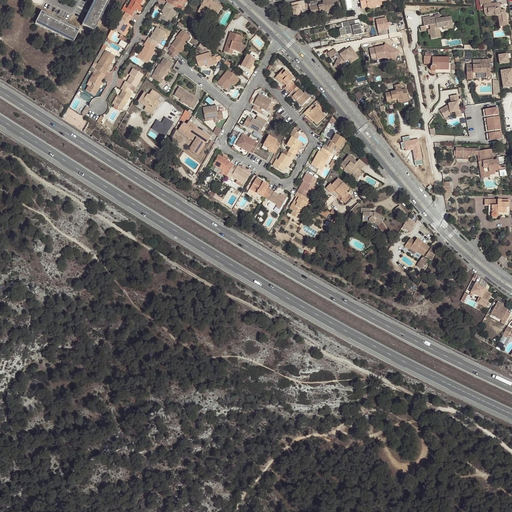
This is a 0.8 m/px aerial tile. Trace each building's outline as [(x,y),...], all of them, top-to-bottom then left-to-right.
[(108,0),(94,0),(82,25),(94,31),(108,0)] [(125,12),(131,16),(135,9),(137,10),(140,6),(139,6),(138,5),(139,2),(141,3),(142,0),(131,0),(125,12)] [(209,0),(200,0),(203,2),(202,4),(199,10),(206,14),(207,13),(216,18),(222,8),(222,7),(209,0)] [(294,16),(302,15),(301,9),(306,9),(304,0),(292,2),(294,16)] [(317,2),(314,3),(310,4),(310,7),(311,15),(320,13),(320,14),(326,13),(325,12),(325,11),(335,9),(334,3),(335,2),(334,0),(323,0),(323,2),(323,4),(319,5),(318,5),(317,2)] [(359,0),(362,9),(373,6),(373,4),(381,2),(387,0),(359,0)] [(490,0),(482,0),(479,0),(480,5),(483,5),(484,9),(487,9),(488,13),(494,13),(494,14),(495,14),(495,15),(496,15),(497,16),(498,16),(498,18),(500,18),(500,21),(499,21),(500,26),(507,25),(505,9),(501,10),(500,9),(499,9),(498,6),(500,6),(500,5),(499,4),(498,3),(497,3),(491,4),(490,0)] [(175,7),(167,2),(164,7),(166,8),(163,13),(160,18),(169,23),(176,12),(173,11),(175,7)] [(78,30),(41,12),(35,23),(72,42),(78,30)] [(130,20),(132,17),(131,16),(125,12),(115,30),(122,35),(128,24),(127,24),(129,20),(130,20)] [(424,26),(425,26),(429,25),(430,30),(431,34),(430,34),(431,39),(441,37),(439,28),(443,27),(452,25),(450,17),(440,19),(439,16),(435,17),(431,18),(430,16),(423,17),(424,26)] [(378,31),(388,29),(388,26),(390,26),(390,22),(388,23),(387,18),(376,20),(378,31)] [(347,21),(342,22),(343,28),(340,28),(341,35),(351,33),(351,32),(353,31),(354,35),(361,34),(360,25),(355,25),(354,20),(347,21)] [(130,25),(128,24),(122,35),(125,37),(128,31),(127,30),(130,25)] [(389,34),(396,33),(395,26),(388,27),(389,34)] [(149,37),(146,41),(151,44),(153,45),(155,42),(159,44),(166,33),(157,28),(154,33),(150,38),(149,37)] [(190,36),(182,30),(177,36),(178,37),(176,39),(171,45),(174,47),(170,51),(176,56),(179,51),(178,50),(185,43),(190,36)] [(238,43),(240,36),(230,32),(227,43),(231,45),(230,48),(227,47),(225,52),(231,54),(233,50),(240,52),(242,44),(240,44),(238,43)] [(151,44),(146,41),(144,45),(145,47),(142,51),(138,58),(147,64),(154,52),(153,51),(155,47),(153,45),(151,44)] [(384,45),(374,46),(374,48),(377,58),(386,57),(393,60),(398,50),(385,42),(384,45)] [(351,63),(359,58),(351,47),(348,49),(340,54),(338,53),(335,49),(327,53),(330,58),(334,55),(338,58),(334,66),(342,69),(345,62),(348,59),(351,63)] [(94,62),(91,67),(95,69),(97,70),(103,74),(106,70),(114,56),(105,51),(97,64),(94,62)] [(217,62),(216,57),(215,57),(212,58),(210,53),(196,57),(199,67),(206,65),(213,63),(214,65),(218,63),(217,62)] [(241,65),(250,70),(257,58),(248,53),(241,65)] [(510,53),(498,55),(500,64),(509,62),(508,58),(511,57),(510,53)] [(166,68),(167,69),(168,70),(172,63),(164,58),(160,65),(159,64),(151,77),(161,83),(163,79),(162,78),(161,78),(166,68)] [(448,58),(432,58),(432,64),(432,66),(431,67),(431,68),(431,69),(431,70),(431,71),(432,71),(433,71),(434,71),(435,71),(436,70),(450,70),(450,64),(448,64),(448,58)] [(490,76),(490,60),(481,59),(481,65),(466,64),(466,78),(473,78),(473,72),(486,72),(486,76),(488,76),(490,76)] [(511,68),(501,70),(503,87),(511,86),(511,68)] [(131,91),(133,91),(143,75),(133,69),(129,75),(131,76),(127,82),(125,82),(123,85),(131,91)] [(102,79),(105,75),(103,74),(97,70),(95,74),(93,73),(88,81),(93,84),(90,87),(88,86),(86,90),(94,95),(99,87),(98,86),(100,82),(102,79)] [(233,81),(236,84),(239,80),(228,70),(217,83),(225,90),(231,83),(233,81)] [(293,84),(294,84),(291,81),(293,78),(285,71),(283,74),(281,72),(277,76),(283,82),(284,80),(285,82),(284,83),(287,86),(285,88),(287,90),(293,84)] [(303,93),(293,84),(287,90),(290,93),(289,94),(292,97),(292,96),(297,100),(299,98),(301,99),(299,102),(302,105),(310,97),(305,92),(303,93)] [(131,91),(123,85),(120,89),(123,91),(119,97),(115,105),(121,109),(122,110),(131,95),(129,94),(131,91)] [(386,102),(392,101),(392,99),(397,99),(397,100),(408,98),(406,89),(401,90),(400,85),(394,86),(396,91),(385,93),(386,102)] [(195,97),(179,87),(174,95),(181,99),(180,100),(194,108),(197,100),(194,98),(195,97)] [(138,101),(145,106),(145,105),(147,106),(146,107),(146,108),(153,113),(159,103),(158,101),(161,96),(152,90),(149,96),(144,93),(138,101)] [(253,104),(258,96),(255,94),(249,102),(253,104)] [(271,102),(259,95),(254,104),(261,108),(264,110),(266,111),(269,106),(272,108),(274,105),(271,103),(271,102)] [(459,103),(457,95),(450,97),(451,104),(448,104),(448,105),(449,106),(446,108),(445,107),(440,111),(442,115),(448,111),(449,114),(455,112),(459,112),(459,111),(457,103),(459,103)] [(209,121),(209,119),(208,117),(214,116),(214,118),(218,117),(218,120),(223,119),(222,111),(218,112),(216,105),(203,108),(205,121),(209,121)] [(252,109),(261,114),(263,112),(260,110),(261,110),(260,109),(254,106),(252,109)] [(310,107),(304,113),(306,116),(308,114),(314,121),(313,121),(317,125),(325,116),(316,106),(312,110),(310,107)] [(493,116),(499,115),(498,108),(485,110),(486,117),(493,116)] [(190,114),(186,110),(182,116),(186,119),(190,114)] [(255,120),(249,117),(244,125),(259,134),(264,126),(265,123),(258,119),(257,121),(255,120)] [(500,123),(499,117),(493,118),(487,119),(488,125),(500,123)] [(157,120),(152,129),(164,137),(173,123),(166,118),(162,123),(157,120)] [(183,123),(179,129),(190,135),(191,134),(195,136),(197,138),(200,139),(194,147),(193,147),(192,147),(191,148),(191,149),(190,150),(191,150),(191,151),(192,152),(198,156),(206,143),(207,144),(210,138),(195,128),(196,127),(189,122),(186,125),(183,123)] [(495,131),(501,130),(500,123),(488,125),(489,132),(495,131)] [(214,133),(219,135),(222,129),(216,126),(214,133)] [(290,148),(288,152),(295,156),(297,151),(296,150),(298,147),(300,142),(297,140),(299,135),(294,128),(292,132),(294,133),(292,137),(287,146),(290,148)] [(190,135),(179,129),(178,130),(192,140),(195,136),(191,134),(190,135)] [(490,140),(502,139),(501,132),(495,133),(489,134),(490,140)] [(253,154),(258,144),(255,142),(255,141),(243,134),(236,145),(243,149),(244,148),(245,148),(244,150),(249,153),(249,152),(253,154)] [(326,146),(325,149),(332,153),(333,150),(337,152),(345,139),(336,134),(332,141),(328,147),(326,146)] [(279,147),(280,145),(276,142),(277,140),(268,136),(264,145),(268,148),(272,149),(271,151),(275,154),(279,147)] [(414,161),(415,166),(423,164),(422,160),(423,160),(419,139),(410,141),(409,137),(402,138),(403,143),(401,143),(402,149),(405,149),(406,151),(413,150),(414,161)] [(197,138),(191,148),(192,147),(193,147),(194,147),(200,139),(197,138)] [(325,149),(322,148),(320,152),(317,158),(315,157),(312,164),(322,170),(332,153),(325,149)] [(475,149),(456,148),(456,157),(463,157),(468,158),(468,156),(468,154),(475,154),(475,149)] [(288,152),(285,150),(283,154),(282,153),(278,161),(276,160),(273,165),(283,171),(285,167),(287,165),(288,166),(292,159),(293,159),(295,156),(288,152)] [(493,161),(492,150),(479,151),(478,151),(479,154),(480,162),(482,161),(483,165),(479,165),(480,175),(482,174),(483,176),(490,175),(489,172),(494,171),(494,170),(499,169),(499,171),(506,170),(505,165),(498,166),(497,160),(493,161)] [(218,155),(213,165),(223,171),(225,172),(224,174),(227,176),(234,165),(230,163),(230,162),(227,161),(222,158),(218,155)] [(357,162),(349,155),(340,165),(345,170),(346,169),(353,175),(352,176),(356,180),(362,175),(359,172),(360,171),(366,165),(359,160),(357,162)] [(237,167),(234,165),(227,176),(226,177),(230,179),(230,178),(231,177),(237,180),(236,182),(235,183),(242,187),(250,174),(237,167)] [(300,188),(297,192),(306,198),(308,195),(310,196),(316,187),(313,186),(317,179),(306,173),(302,181),(303,181),(305,182),(302,189),(300,188)] [(266,198),(271,190),(268,188),(269,186),(263,182),(262,185),(260,183),(261,181),(256,178),(253,184),(255,185),(254,187),(259,190),(257,193),(266,198)] [(349,189),(338,178),(332,185),(330,184),(326,188),(331,193),(334,190),(343,198),(342,200),(345,203),(351,197),(346,192),(349,189)] [(444,194),(452,194),(450,182),(442,183),(444,194)] [(250,188),(257,193),(259,190),(254,187),(255,185),(253,184),(250,188)] [(280,195),(271,190),(266,198),(273,202),(277,205),(276,207),(280,209),(287,198),(283,195),(282,196),(280,195)] [(306,198),(297,192),(295,196),(296,197),(298,198),(296,202),(297,203),(296,205),(293,203),(289,209),(293,211),(291,214),(296,217),(298,213),(301,215),(308,203),(307,203),(305,201),(307,198),(306,198)] [(488,205),(488,211),(491,211),(491,215),(492,216),(492,217),(492,218),(493,218),(494,218),(495,218),(496,217),(497,217),(497,216),(502,215),(502,213),(506,214),(506,208),(509,208),(509,203),(501,202),(501,200),(485,200),(485,205),(488,205)] [(401,205),(394,210),(399,217),(406,212),(401,205)] [(371,209),(361,209),(361,213),(363,212),(362,221),(369,221),(370,222),(371,223),(373,222),(378,226),(381,232),(386,230),(383,223),(382,222),(384,218),(377,214),(376,215),(374,214),(374,213),(371,213),(371,209)] [(335,216),(332,220),(336,224),(337,225),(340,220),(335,216)] [(403,227),(411,232),(416,222),(408,218),(403,227)] [(410,250),(410,249),(411,247),(417,251),(423,256),(429,247),(417,239),(415,242),(410,238),(405,246),(410,250)] [(432,260),(438,251),(432,247),(426,256),(432,260)] [(427,260),(423,257),(417,265),(421,269),(427,260)] [(485,289),(475,284),(470,292),(478,297),(480,298),(478,302),(485,306),(491,295),(486,292),(484,291),(485,290),(485,289)] [(468,303),(471,296),(465,293),(462,301),(468,303)] [(484,307),(485,306),(478,302),(480,298),(478,297),(475,302),(484,307)] [(502,305),(497,302),(489,314),(500,321),(500,323),(503,325),(509,314),(506,313),(507,310),(501,307),(502,305)] [(511,330),(511,329),(508,327),(502,336),(507,338),(509,335),(511,331),(511,330)]
